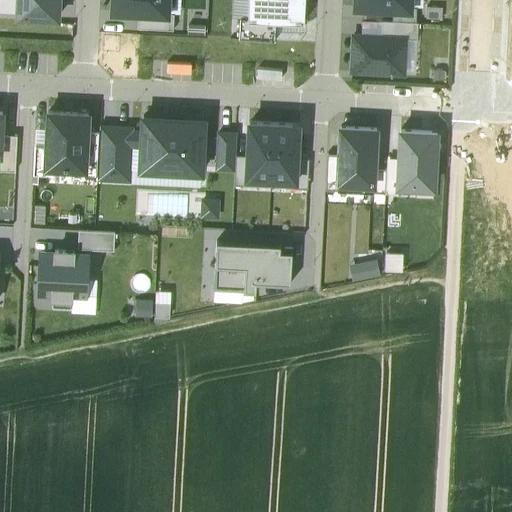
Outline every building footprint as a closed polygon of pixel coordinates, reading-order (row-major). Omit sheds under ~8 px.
[(60,0),(17,0),(16,15),(60,17),(60,0)] [(113,0),(113,12),(138,13),(169,14),(169,13),(169,0),(113,0)] [(248,0),(248,16),(248,20),(276,21),(303,22),(303,0),(248,0)] [(355,0),(355,7),(393,9),(411,10),(411,6),(411,0),(355,0)] [(416,22),(417,7),(411,6),(411,10),(393,9),(392,21),(416,22)] [(174,13),(169,13),(169,14),(138,13),(138,28),(174,30),(174,13)] [(248,20),(248,16),(240,15),(239,38),(276,39),(276,21),(248,20)] [(405,37),(405,39),(417,40),(418,22),(416,22),(392,21),(382,21),(381,36),(405,37)] [(381,36),(354,35),(352,71),(404,73),(405,39),(405,37),(381,36)] [(46,169),(85,171),(86,130),(87,112),(49,110),(47,145),(46,169)] [(204,118),(143,116),(143,131),(142,145),(141,168),(202,171),(204,118)] [(248,120),(247,156),(246,179),(295,181),(299,181),(300,159),(301,122),(248,120)] [(142,145),(143,131),(131,130),(131,127),(100,126),(99,130),(97,178),(130,180),(131,145),(142,145)] [(377,128),(340,126),(339,154),(337,190),(374,192),(375,168),(377,128)] [(97,178),(99,130),(86,130),(85,171),(84,178),(97,178)] [(400,130),(398,158),(397,185),(434,186),(437,131),(400,130)] [(234,132),(218,132),(216,167),(232,167),(234,132)] [(0,169),(15,170),(16,135),(1,134),(0,146),(0,169)] [(46,174),(46,169),(47,145),(35,144),(34,174),(46,174)] [(337,190),(339,154),(328,154),(326,190),(337,190)] [(247,156),(235,155),(234,184),(245,184),(246,179),(247,156)] [(386,169),(385,193),(397,193),(397,185),(398,158),(387,157),(386,169)] [(307,189),(309,159),(300,159),(299,181),(295,181),(295,188),(307,189)] [(375,168),(374,192),(385,193),(386,169),(375,168)] [(218,200),(204,200),(203,216),(218,217),(218,200)] [(77,248),(114,250),(115,231),(78,229),(77,248)] [(214,288),(244,289),(256,290),(257,281),(291,283),(292,254),(293,245),(217,240),(214,288)] [(72,294),(85,295),(87,255),(73,254),(74,250),(55,249),(55,251),(41,251),(39,292),(52,293),(52,296),(72,297),(72,294)] [(402,253),(386,253),(386,268),(401,269),(402,253)] [(379,273),(376,259),(350,265),(353,278),(379,273)] [(161,287),(160,301),(147,300),(146,312),(176,313),(177,287),(161,287)]
